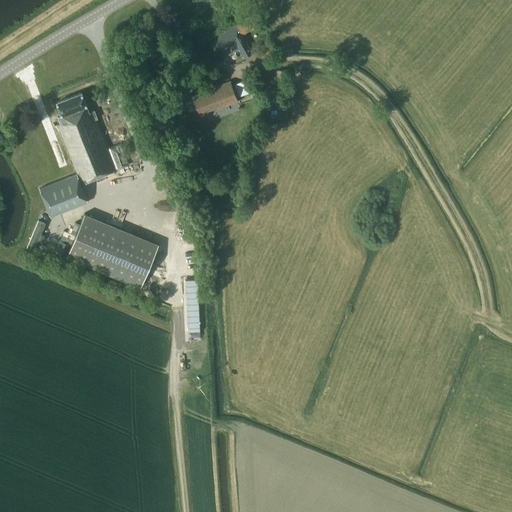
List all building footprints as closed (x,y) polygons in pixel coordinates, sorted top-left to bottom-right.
[(204,0),(186,12),(197,28),(222,11),(215,0),(204,0)] [(242,36),(246,33),(245,32),(250,30),(250,31),(262,24),(255,12),(235,23),(213,38),(214,39),(214,40),(211,43),(212,45),(216,51),(219,49),(220,51),(221,52),(221,51),(236,43),(244,57),(252,52),(242,36)] [(255,48),(261,57),(265,55),(266,58),(277,52),(269,39),(255,48)] [(272,83),(284,85),(286,70),(274,69),(272,83)] [(235,82),(241,95),(252,90),(247,77),(235,82)] [(232,85),(231,82),(212,90),(193,97),(201,116),(207,114),(206,112),(215,109),(216,111),(238,102),(232,85)] [(58,118),(61,125),(58,126),(77,174),(39,189),(50,216),(87,202),(80,184),(130,164),(121,144),(110,148),(94,110),(90,112),(82,93),(56,104),(61,116),(58,118)] [(145,287),(162,244),(86,214),(69,258),(145,287)] [(46,223),(38,220),(29,242),(27,247),(34,250),(37,245),(39,239),(43,241),(45,235),(41,234),(46,223)] [(62,240),(72,242),(75,231),(64,229),(62,240)] [(56,251),(67,256),(71,244),(60,240),(56,251)] [(197,279),(185,279),(188,331),(200,331),(197,279)]
